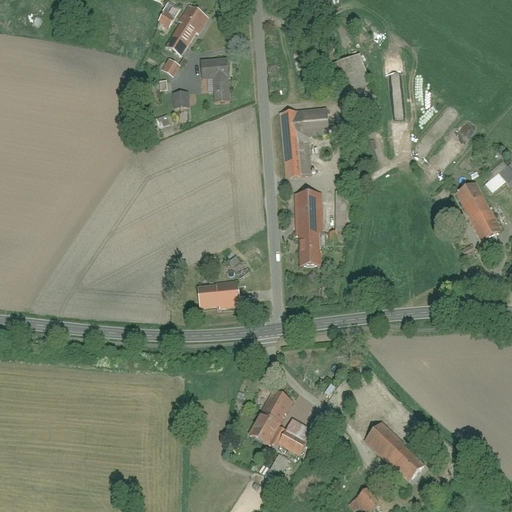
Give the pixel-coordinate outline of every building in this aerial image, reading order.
[(150,0),(150,1),(163,8),(167,0),(150,0)] [(191,11),(166,51),(185,62),(209,22),(191,11)] [(163,15),(158,25),(170,32),(176,22),(163,15)] [(359,59),(332,70),(355,124),(382,114),(359,59)] [(162,75),(174,82),(182,70),(170,63),(162,75)] [(215,106),(231,105),(229,63),(202,64),(204,98),(215,97),(215,106)] [(159,86),(160,97),(170,96),(169,85),(159,86)] [(189,97),(175,98),(176,113),(190,112),(189,97)] [(328,140),(327,115),(282,117),(286,183),(312,181),(310,141),(328,140)] [(511,165),(509,162),(495,174),(511,192),(511,165)] [(480,184),(455,198),(482,246),(507,231),(480,184)] [(338,194),(336,235),(356,236),(358,195),(338,194)] [(297,199),(300,271),(327,270),(324,198),(297,199)] [(331,236),(331,247),(339,247),(339,236),(331,236)] [(257,247),(230,265),(241,282),(268,264),(257,247)] [(201,293),(202,314),(241,311),(240,290),(201,293)] [(287,433),(281,430),(294,407),(275,396),(251,439),(276,453),(287,433)] [(281,450),(301,460),(315,435),(295,424),(281,450)] [(384,426),(367,446),(411,484),(429,464),(384,426)] [(269,469),(282,477),(290,465),(276,457),(269,469)] [(366,492),(350,506),(355,511),(373,511),(379,507),(366,492)]
